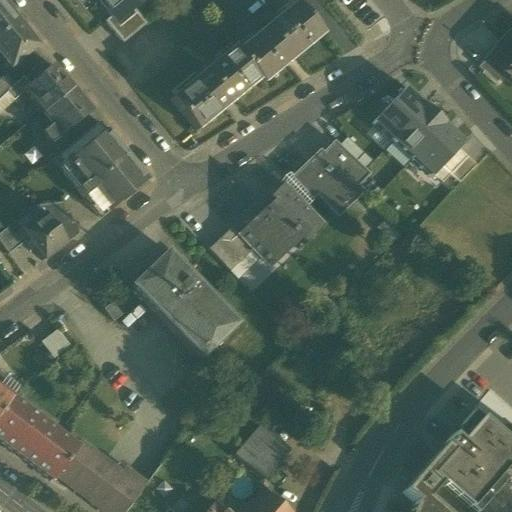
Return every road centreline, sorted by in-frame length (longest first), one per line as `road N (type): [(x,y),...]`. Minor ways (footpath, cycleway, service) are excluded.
road 1 (residential): [(184,187),(386,64),(400,41),(401,19),(386,0)]
road 2 (residential): [(358,511),(406,416),(511,312)]
road 3 (residential): [(29,0),(184,187)]
road 4 (residential): [(0,323),(184,187)]
road 5 (residential): [(511,150),(438,53),(451,17),(478,0)]
